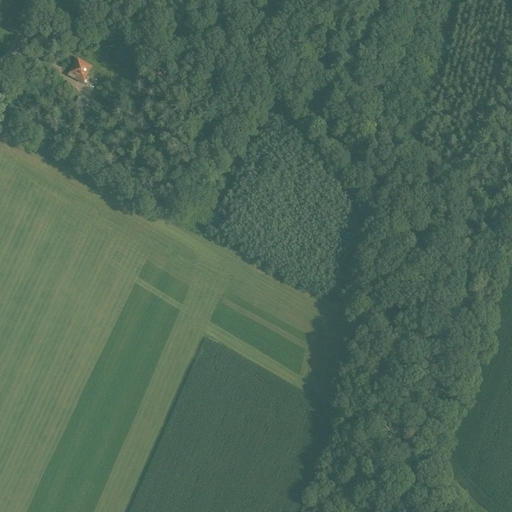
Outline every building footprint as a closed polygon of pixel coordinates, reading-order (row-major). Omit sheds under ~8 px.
[(76,79),(84,83),(87,84),(91,77),(87,75),(92,67),(78,60),(69,76),(76,80),(76,79)] [(170,75),(174,78),(177,73),(174,71),(176,68),(167,61),(160,70),(165,74),(165,73),(169,76),(170,75)] [(190,78),(188,88),(201,90),(204,72),(191,70),(190,79),(190,78)] [(156,86),(182,89),(182,83),(157,79),(156,86)] [(73,109),(76,111),(74,115),(86,121),(94,104),(79,97),(73,109)] [(52,215),(64,195),(45,184),(33,204),(52,215)] [(84,205),(64,195),(52,215),(71,227),(84,205)] [(150,226),(142,240),(178,260),(186,245),(150,226)]
